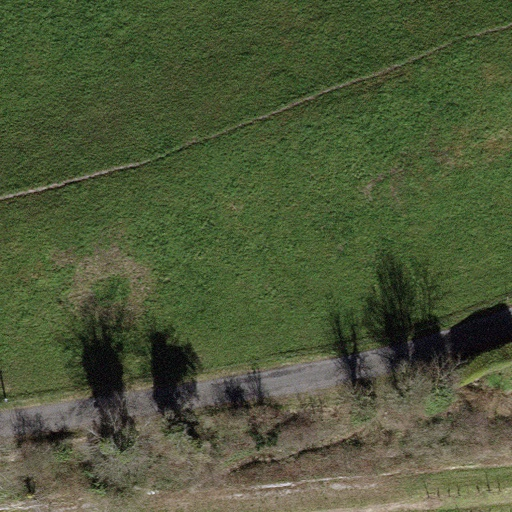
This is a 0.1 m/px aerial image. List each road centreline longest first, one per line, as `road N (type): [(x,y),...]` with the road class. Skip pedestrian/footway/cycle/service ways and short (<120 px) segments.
road 1 (track): [(0,424),(352,369),(511,320)]
road 2 (track): [(511,477),(124,511)]
